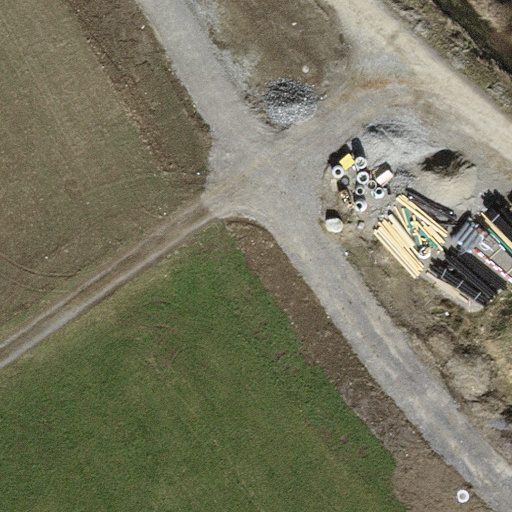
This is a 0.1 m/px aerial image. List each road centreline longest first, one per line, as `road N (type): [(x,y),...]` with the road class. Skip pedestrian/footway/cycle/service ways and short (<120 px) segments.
road 1 (track): [(511,492),(460,449),(259,182),(163,0)]
road 2 (track): [(0,364),(259,182)]
